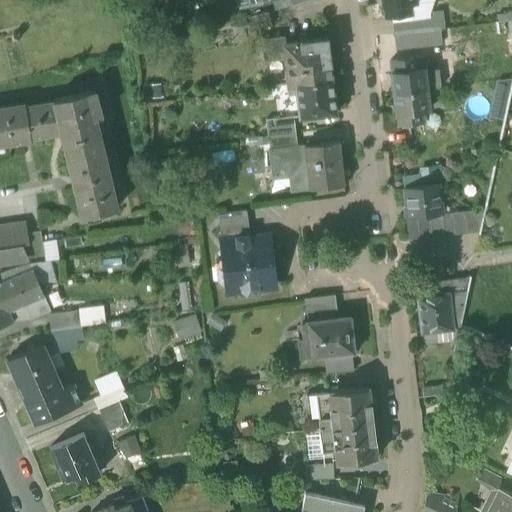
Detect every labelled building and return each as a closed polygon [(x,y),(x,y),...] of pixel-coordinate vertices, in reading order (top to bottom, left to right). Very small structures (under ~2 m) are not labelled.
[(411,16),(389,19),(390,25),(426,21),(426,14),(430,14),(435,0),(434,0),(415,0),(416,4),(410,4),(411,16)] [(411,16),(410,4),(384,7),(385,19),(389,19),(411,16)] [(247,17),(251,31),(274,25),(270,11),(247,17)] [(426,21),(428,31),(435,30),(441,29),(439,13),(430,14),(426,14),(426,21)] [(507,22),(506,14),(496,15),(497,23),(507,22)] [(390,25),(391,35),(428,31),(426,21),(390,25)] [(435,30),(428,31),(391,35),(393,49),(421,46),(436,44),(435,30)] [(263,60),(285,58),(283,43),(285,43),(284,35),(260,37),(263,60)] [(288,84),(295,83),(331,79),(326,38),(285,43),(283,43),(285,58),(288,84)] [(6,46),(12,68),(23,65),(18,43),(6,46)] [(436,44),(421,46),(422,58),(443,56),(442,43),(436,44)] [(390,61),(391,72),(417,69),(416,58),(390,61)] [(393,93),(427,89),(424,70),(424,68),(417,69),(391,72),(393,93)] [(435,69),(424,70),(427,89),(438,87),(435,69)] [(335,111),(331,79),(295,83),(299,115),(335,111)] [(53,99),(54,101),(61,131),(81,216),(115,207),(93,117),(99,115),(93,89),(53,99)] [(396,114),(422,110),(429,110),(427,89),(393,93),(396,114)] [(29,136),(61,131),(54,101),(25,107),(24,104),(0,107),(0,144),(30,139),(29,136)] [(424,123),(422,110),(396,114),(398,126),(424,123)] [(265,122),(267,136),(295,132),(293,118),(265,122)] [(296,145),(295,132),(267,136),(268,148),(296,145)] [(293,171),(295,191),(343,185),(337,140),(296,145),(268,148),(271,173),(293,171)] [(406,188),(410,217),(443,214),(439,184),(406,188)] [(405,218),(407,240),(479,231),(484,209),(443,214),(410,217),(405,218)] [(218,215),(220,238),(249,234),(246,211),(218,215)] [(0,247),(24,244),(29,243),(27,233),(26,222),(0,225),(0,247)] [(40,231),(27,233),(29,243),(42,242),(40,231)] [(242,290),(246,293),(254,292),(258,288),(271,287),(274,282),(273,266),(275,263),(275,258),(270,254),(271,252),(270,239),(265,236),(253,237),(249,234),(220,238),(224,268),(228,267),(229,275),(225,280),(226,288),(231,291),(242,290)] [(43,254),(42,242),(29,243),(24,244),(28,256),(43,254)] [(24,244),(0,247),(0,262),(26,258),(28,256),(24,244)] [(33,269),(0,283),(0,290),(3,297),(38,282),(36,277),(33,269)] [(36,277),(38,282),(51,281),(47,272),(36,277)] [(449,292),(450,294),(466,292),(469,277),(438,281),(440,293),(449,292)] [(177,281),(179,307),(189,306),(188,280),(177,281)] [(38,282),(3,297),(9,311),(27,303),(44,296),(38,282)] [(420,296),(424,332),(454,328),(454,327),(450,294),(449,292),(440,293),(420,296)] [(450,294),(454,327),(459,326),(466,292),(450,294)] [(306,298),(308,314),(337,311),(335,294),(306,298)] [(50,309),(44,296),(27,303),(32,316),(50,309)] [(0,325),(12,320),(9,311),(3,297),(0,298),(0,325)] [(9,311),(12,320),(32,316),(27,303),(9,311)] [(78,310),(80,327),(103,323),(101,307),(78,310)] [(48,314),(50,330),(73,328),(80,327),(78,310),(51,313),(48,314)] [(194,312),(171,319),(177,337),(199,331),(194,312)] [(297,333),(300,356),(311,354),(311,355),(324,354),(351,351),(353,350),(353,348),(357,348),(356,332),(351,333),(349,318),(349,316),(307,321),(307,322),(301,322),(302,332),(297,333)] [(73,328),(74,340),(82,339),(80,327),(73,328)] [(74,340),(73,328),(50,330),(51,343),(74,341),(74,340)] [(455,341),(454,328),(424,332),(426,344),(455,341)] [(7,358),(27,403),(56,391),(61,389),(61,388),(52,369),(47,356),(42,343),(7,358)] [(324,354),(326,373),(353,370),(351,351),(324,354)] [(47,356),(52,369),(63,364),(58,352),(47,356)] [(61,389),(56,391),(64,410),(80,403),(81,403),(72,383),(61,388),(61,389)] [(94,398),(98,409),(119,400),(126,397),(122,386),(94,398)] [(329,405),(331,418),(332,426),(372,422),(368,387),(354,389),(353,387),(337,389),(338,391),(328,392),(329,405)] [(35,423),(64,410),(56,391),(27,403),(35,423)] [(128,422),(119,400),(98,409),(107,431),(128,422)] [(149,403),(106,421),(127,472),(146,464),(149,470),(174,460),(149,403)] [(321,406),(322,419),(331,418),(329,405),(321,406)] [(319,428),(332,426),(331,418),(322,419),(318,419),(319,428)] [(372,422),(332,426),(333,437),(335,449),(336,462),(346,461),(346,463),(362,461),(362,459),(377,457),(372,422)] [(320,438),(325,438),(333,437),(332,426),(319,428),(320,438)] [(105,466),(94,441),(96,440),(91,427),(82,431),(98,469),(105,466)] [(73,474),(77,482),(99,472),(82,433),(49,447),(62,479),(73,474)] [(335,449),(333,437),(325,438),(326,450),(335,449)] [(310,465),(311,479),(336,478),(335,464),(310,465)] [(511,511),(511,493),(494,485),(480,511),(511,511)] [(456,511),(455,511),(458,497),(427,491),(423,510),(427,511),(456,511)] [(351,511),(353,503),(305,492),(300,511),(351,511)] [(140,511),(146,510),(141,497),(128,502),(128,501),(114,506),(113,503),(101,508),(102,510),(97,511),(140,511)] [(361,511),(363,505),(353,503),(351,511),(361,511)]
